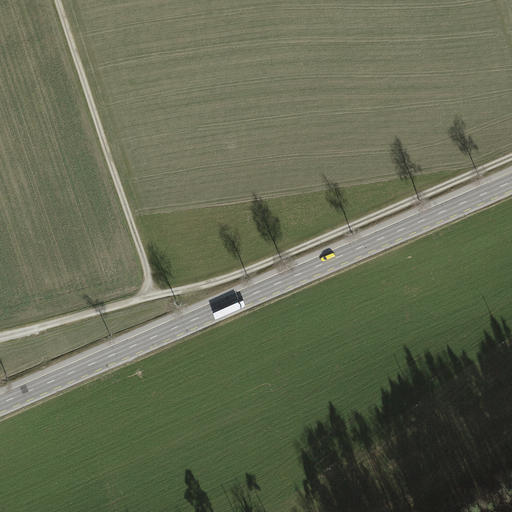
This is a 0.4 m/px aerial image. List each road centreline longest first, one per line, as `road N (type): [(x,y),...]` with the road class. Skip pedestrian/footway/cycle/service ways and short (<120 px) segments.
road 1 (primary): [(0,404),(511,181)]
road 2 (track): [(511,157),(243,272),(152,296)]
road 3 (track): [(152,296),(58,0)]
road 4 (track): [(152,296),(0,337)]
